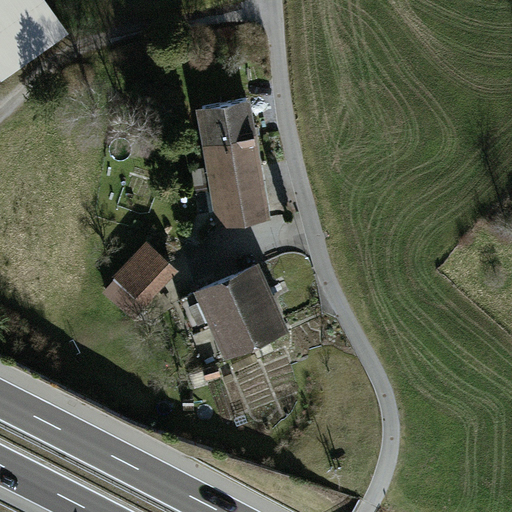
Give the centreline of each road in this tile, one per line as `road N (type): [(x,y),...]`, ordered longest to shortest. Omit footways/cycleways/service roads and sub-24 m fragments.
road 1 (unclassified): [(269,0),(315,235),(388,407),(388,455),(365,511)]
road 2 (track): [(0,120),(79,48),(269,5)]
road 3 (motorway): [(223,511),(0,396)]
